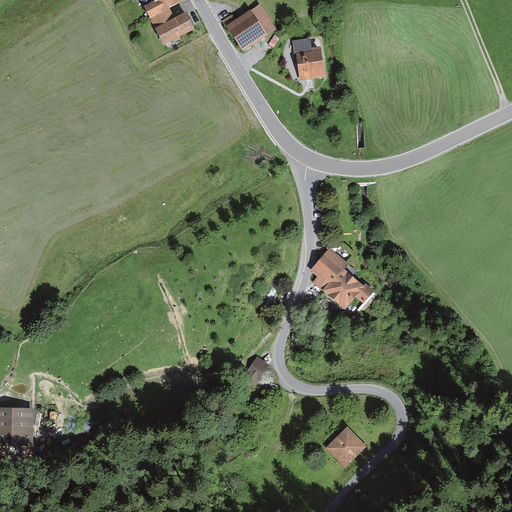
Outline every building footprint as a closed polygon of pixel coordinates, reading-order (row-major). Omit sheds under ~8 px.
[(192,27),(177,0),(145,0),(167,40),(192,27)] [(251,12),(227,26),(240,48),(264,34),(251,12)] [(319,53),(294,55),(295,81),(321,80),(319,53)] [(367,289),(331,256),(313,276),(349,309),(367,289)] [(253,387),(269,363),(259,356),(242,379),(253,387)] [(33,406),(0,405),(0,445),(32,446),(33,406)] [(367,446),(348,428),(331,446),(350,464),(367,446)]
